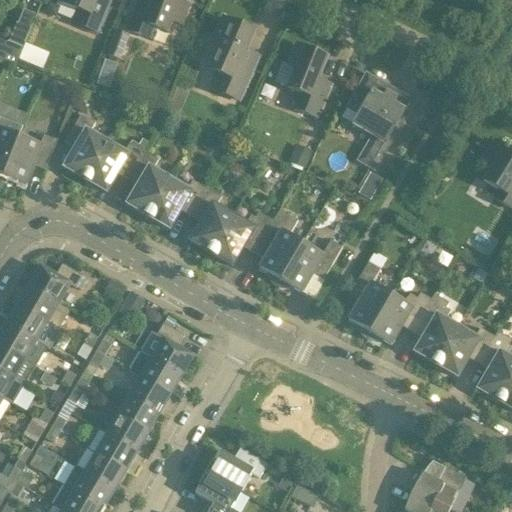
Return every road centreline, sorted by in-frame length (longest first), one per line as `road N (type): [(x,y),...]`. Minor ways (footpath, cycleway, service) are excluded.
road 1 (residential): [(14,232),(63,222),(248,325)]
road 2 (residential): [(511,91),(317,0)]
road 3 (residential): [(151,511),(248,325)]
road 4 (residential): [(248,325),(399,399)]
road 5 (residential): [(399,399),(511,455)]
